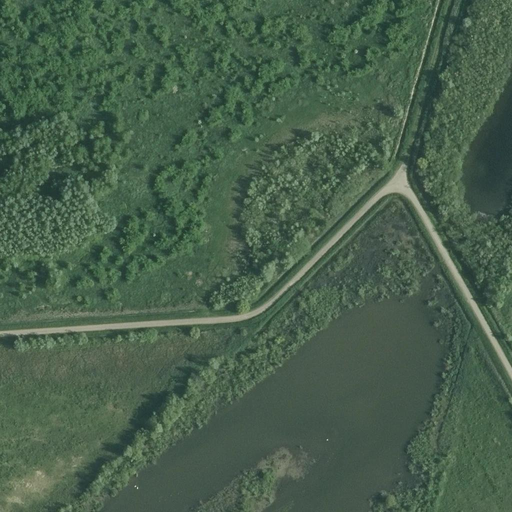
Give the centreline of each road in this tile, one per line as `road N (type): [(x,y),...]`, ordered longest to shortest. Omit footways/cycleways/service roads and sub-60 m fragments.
road 1 (track): [(511,376),(397,178),(256,313),(0,332)]
road 2 (track): [(397,178),(448,0)]
